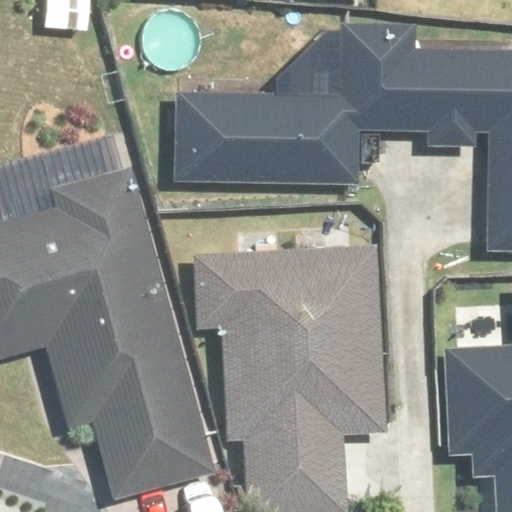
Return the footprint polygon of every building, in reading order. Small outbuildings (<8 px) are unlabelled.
[(87,0),(42,0),(42,35),(87,36),(87,0)] [(315,0),(242,0),(241,39),(314,42),(315,0)] [(272,244),(274,160),(407,170),(408,298),(511,297),(511,145),(494,146),(499,85),(270,69),(265,137),(110,134),(108,240),(272,244)] [(136,511),(128,477),(140,474),(66,209),(0,227),(0,505),(1,511),(136,511)] [(150,491),(177,490),(178,511),(286,511),(284,483),(312,482),(300,282),(138,291),(150,491)] [(511,511),(511,328),(433,331),(435,402),(367,401),(366,510),(403,511),(402,511),(511,511)]
